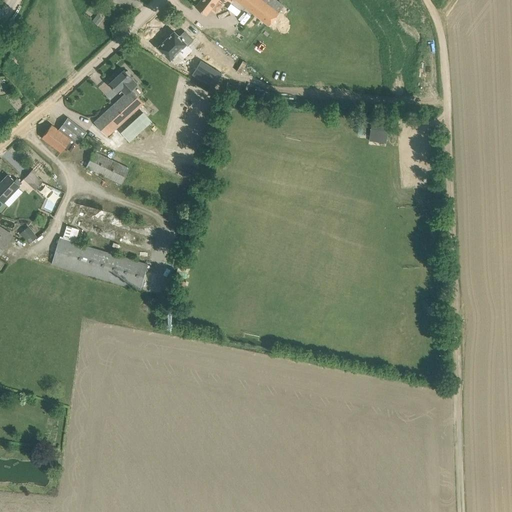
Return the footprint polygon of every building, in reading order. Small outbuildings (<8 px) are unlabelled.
[(201,0),(197,6),(206,14),(211,7),(216,11),(218,11),(222,6),(222,4),(217,0),(216,0),(233,0),(235,0),(234,0),(237,0),(269,24),(284,6),(276,0),(201,0)] [(98,13),(93,20),(98,24),(103,17),(98,13)] [(175,32),(159,48),(171,60),(187,44),(188,45),(194,39),(185,30),(179,36),(175,32)] [(221,34),(217,40),(232,50),(236,44),(221,34)] [(222,73),(201,59),(192,74),(213,87),(222,73)] [(94,122),(107,136),(144,103),(131,88),(137,83),(132,77),(124,69),(109,83),(117,91),(120,88),(125,93),(94,122)] [(0,88),(3,90),(4,87),(7,88),(8,84),(0,80),(0,88)] [(68,116),(59,129),(78,143),(87,131),(68,116)] [(373,117),(370,136),(387,138),(390,120),(373,117)] [(52,124),(42,137),(61,152),(71,139),(52,124)] [(136,135),(146,145),(151,140),(142,130),(136,135)] [(86,167),(122,184),(129,168),(94,151),(86,167)] [(159,165),(162,156),(153,154),(152,158),(144,155),(142,160),(159,165)] [(24,178),(36,189),(43,182),(35,174),(31,171),(24,178)] [(0,183),(0,198),(4,202),(4,201),(9,206),(23,192),(18,186),(20,185),(9,174),(0,183)] [(53,187),(44,206),(55,212),(64,192),(53,187)] [(0,255),(14,234),(0,225),(0,255)] [(28,240),(36,233),(28,225),(20,232),(28,240)] [(52,263),(141,289),(148,264),(59,238),(52,263)]
